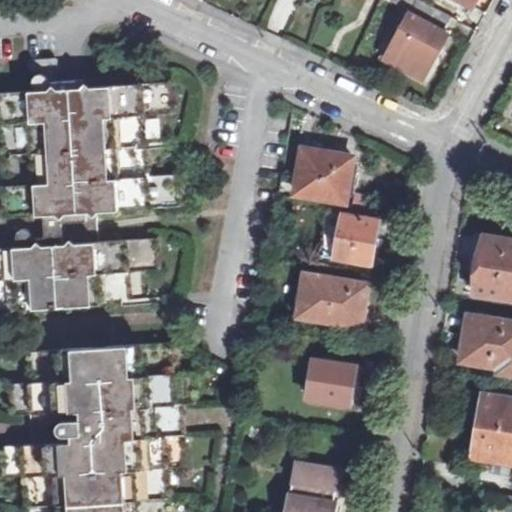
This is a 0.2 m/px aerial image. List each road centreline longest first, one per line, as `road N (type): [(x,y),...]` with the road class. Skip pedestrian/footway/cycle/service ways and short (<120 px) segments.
road 1 (residential): [(390,511),(455,150)]
road 2 (residential): [(455,150),(123,0)]
road 3 (residential): [(455,150),(511,37)]
